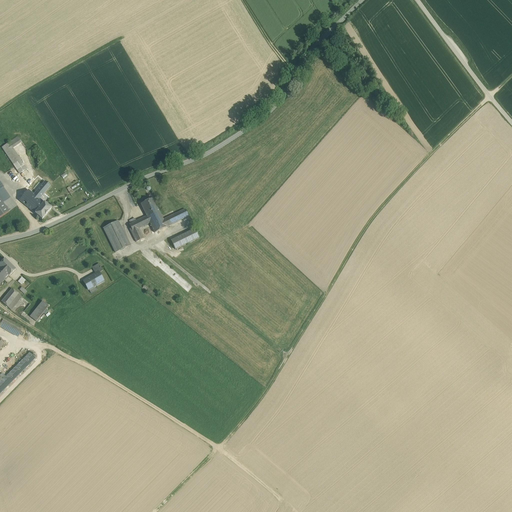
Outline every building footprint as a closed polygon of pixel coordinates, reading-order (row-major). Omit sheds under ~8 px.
[(18,137),(9,143),(13,148),(22,142),(18,137)] [(13,148),(9,143),(2,148),(20,174),(27,169),(13,148)] [(34,195),(28,190),(19,201),(35,214),(44,203),(40,199),(51,186),(45,182),(34,195)] [(10,198),(4,188),(0,190),(0,198),(3,204),(9,212),(17,206),(10,198)] [(0,198),(0,217),(9,212),(3,204),(0,198)] [(150,224),(162,218),(153,199),(149,201),(147,200),(145,201),(145,203),(141,205),(147,217),(150,224)] [(44,203),(35,214),(42,220),(51,209),(44,203)] [(185,209),(163,220),(167,227),(189,217),(185,209)] [(136,222),(134,223),(138,230),(139,229),(150,224),(147,217),(136,222)] [(162,218),(150,224),(155,233),(167,227),(163,220),(162,218)] [(118,222),(103,229),(115,253),(130,246),(118,222)] [(138,230),(134,223),(131,225),(129,225),(131,229),(130,229),(136,243),(144,239),(139,229),(138,230)] [(195,229),(176,238),(181,247),(199,238),(195,229)] [(16,269),(5,259),(0,263),(0,274),(4,279),(9,275),(9,276),(16,269)] [(99,264),(92,268),(96,275),(99,273),(103,271),(99,264)] [(96,275),(91,278),(90,277),(86,280),(87,280),(84,282),(88,290),(94,287),(95,287),(101,284),(101,283),(103,281),(99,273),(96,275)] [(150,294),(153,292),(144,285),(142,288),(150,294)] [(12,289),(1,302),(8,307),(19,294),(12,289)] [(19,294),(8,307),(12,310),(22,297),(19,294)] [(43,302),(30,317),(36,322),(49,307),(43,302)] [(21,331),(3,321),(2,324),(0,327),(18,337),(21,331)] [(2,380),(0,382),(0,393),(36,357),(31,352),(6,377),(2,380)]
